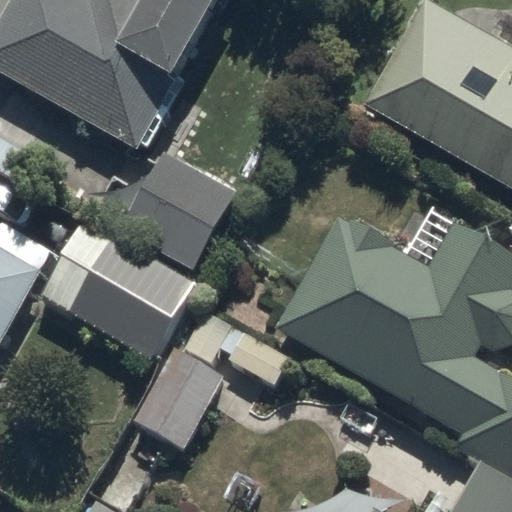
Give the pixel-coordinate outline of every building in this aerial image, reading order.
[(38,0),(3,66),(159,149),(238,0),(188,0),(184,8),(168,0),(117,0),(110,14),(82,0),(38,0)] [(511,48),(448,12),(392,108),(511,176),(511,48)] [(0,183),(18,194),(36,165),(0,142),(0,183)] [(186,161),(147,232),(210,267),(250,197),(186,161)] [(511,257),(449,223),(431,255),(363,218),(300,332),(489,434),(482,447),(511,463),(511,369),(485,355),(493,341),(511,350),(511,257)] [(107,234),(67,305),(171,363),(211,292),(107,234)] [(0,365),(48,285),(0,257),(0,365)] [(242,382),(200,358),(162,425),(204,448),(242,382)] [(511,511),(511,488),(500,482),(483,511),(511,511)]
